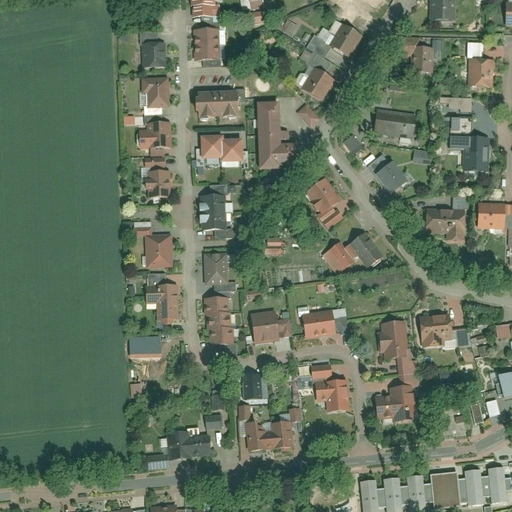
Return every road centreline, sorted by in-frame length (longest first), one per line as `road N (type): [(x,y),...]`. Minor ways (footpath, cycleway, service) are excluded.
road 1 (residential): [(409,0),(330,121),(324,143),(338,172),(437,290),(511,302)]
road 2 (residential): [(368,461),(351,360),(328,352),(216,364),(192,355),(185,216)]
road 3 (residential): [(0,500),(238,475)]
road 4 (residential): [(185,216),(179,0)]
road 5 (residential): [(511,437),(474,455),(368,461)]
road 6 (residential): [(511,190),(511,53)]
road 7 (residential): [(238,475),(368,461)]
